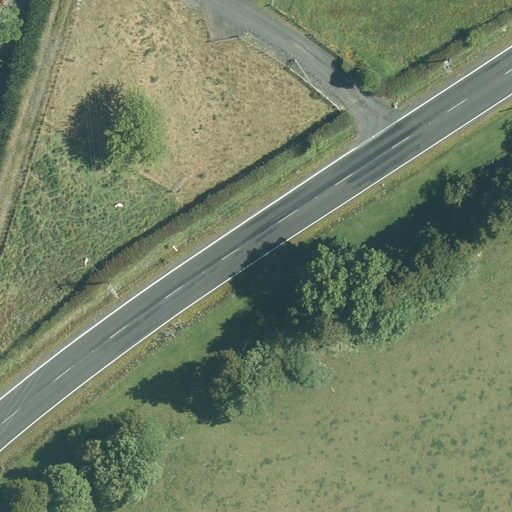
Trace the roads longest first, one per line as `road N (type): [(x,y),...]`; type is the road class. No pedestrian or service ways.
road 1 (tertiary): [(0,425),(181,286),(511,69)]
road 2 (unknown): [(0,225),(60,0)]
